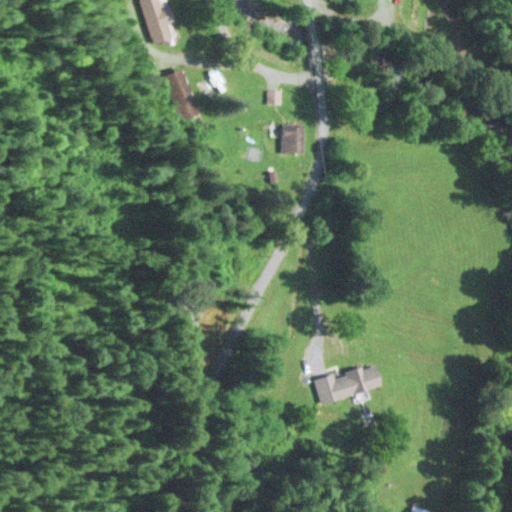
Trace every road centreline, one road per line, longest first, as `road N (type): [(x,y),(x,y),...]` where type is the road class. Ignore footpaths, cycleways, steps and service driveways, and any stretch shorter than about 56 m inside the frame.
road 1 (residential): [(165,511),(306,174),(301,38),(286,0)]
road 2 (residential): [(295,23),(434,46),(511,99)]
